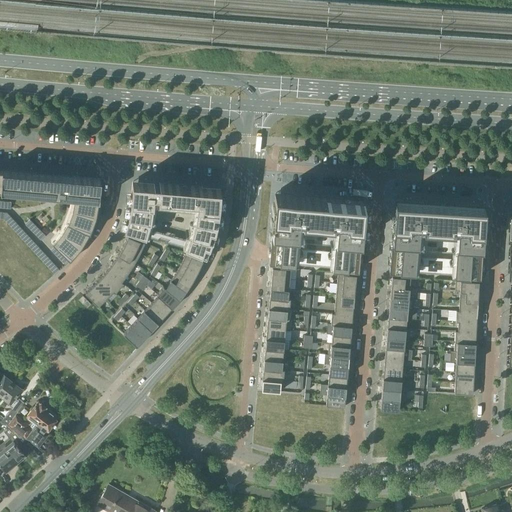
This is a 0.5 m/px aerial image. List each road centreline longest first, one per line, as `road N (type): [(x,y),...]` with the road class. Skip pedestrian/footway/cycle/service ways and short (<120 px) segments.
road 1 (residential): [(354,474),(378,174)]
road 2 (residential): [(485,450),(499,181)]
road 3 (secondary): [(257,82),(0,60)]
road 4 (secondary): [(511,98),(257,82)]
road 5 (secondary): [(0,84),(249,105)]
road 6 (secondary): [(264,106),(511,123)]
road 7 (residential): [(238,455),(256,270),(238,250)]
road 8 (residential): [(22,322),(101,239),(116,154)]
road 9 (tertiary): [(125,402),(204,319),(238,250)]
road 10 (tertiary): [(21,511),(125,402)]
road 11 (unclassified): [(485,450),(354,474)]
road 12 (unclassified): [(125,402),(22,322)]
road 13 (unclassified): [(245,166),(116,154)]
road 14 (unclassified): [(238,455),(125,402)]
road 15 (residential): [(499,181),(378,174)]
road 16 (residential): [(378,174),(258,168)]
